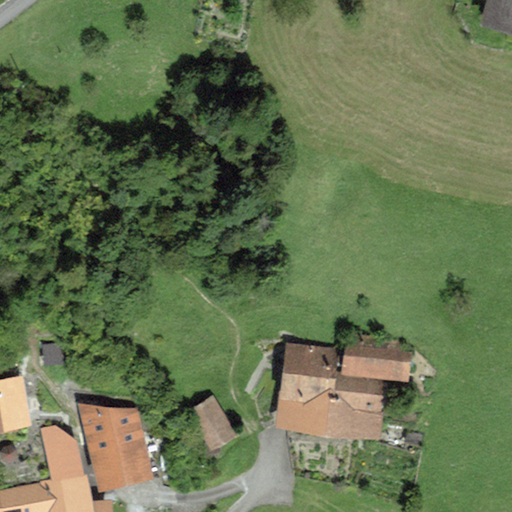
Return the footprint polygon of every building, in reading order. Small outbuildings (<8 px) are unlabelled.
[(511,25),(511,0),(485,0),(481,18),(511,25)] [(406,337),(346,330),(344,347),(341,369),(387,374),(409,377),(413,350),(405,349),(406,337)] [(341,369),(344,347),(286,340),(276,422),(334,429),(341,369)] [(0,423),(33,417),(23,369),(0,373),(0,423)] [(334,429),(380,435),(387,374),(341,369),(334,429)] [(208,456),(222,447),(219,441),(237,430),(213,392),(187,408),(208,441),(201,445),(208,456)] [(138,405),(80,400),(99,482),(153,469),(138,405)] [(57,423),(41,427),(53,477),(62,475),(88,469),(80,436),(57,423)] [(421,441),(422,432),(408,430),(406,439),(421,441)] [(15,459),(18,453),(17,446),(11,442),(4,444),(0,450),(2,457),(8,460),(15,459)] [(88,469),(62,475),(70,511),(96,506),(94,496),(88,469)] [(29,511),(48,511),(49,511),(48,511),(70,511),(62,475),(53,477),(41,480),(42,482),(24,486),(29,511)] [(114,511),(113,494),(94,496),(96,506),(70,511),(114,511)]
